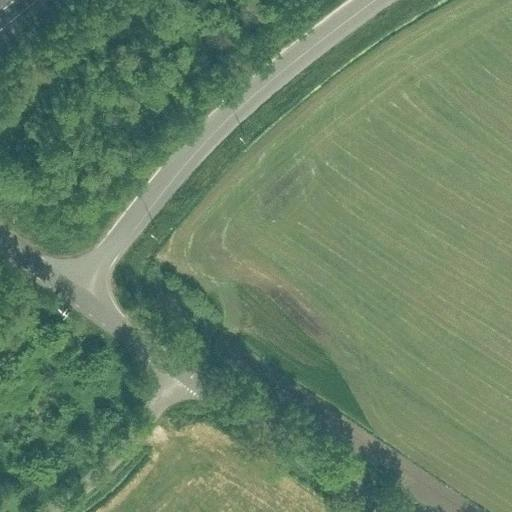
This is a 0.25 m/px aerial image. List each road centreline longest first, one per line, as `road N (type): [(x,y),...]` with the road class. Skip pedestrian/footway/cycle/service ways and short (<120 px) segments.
road 1 (motorway): [(74,295),(197,138),(362,0)]
road 2 (secondary): [(390,511),(182,370)]
road 3 (unclassified): [(46,511),(110,461),(182,370)]
road 4 (secondary): [(182,370),(74,295)]
